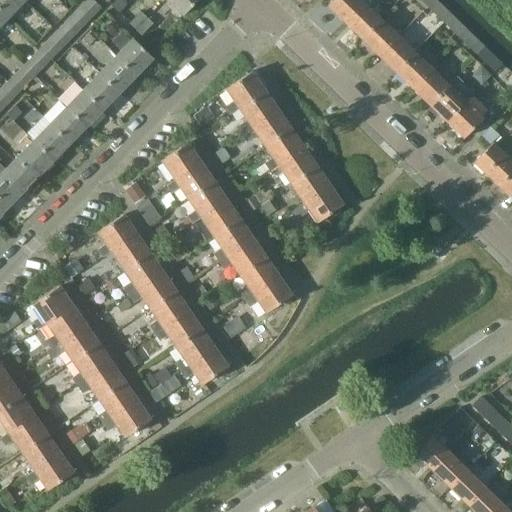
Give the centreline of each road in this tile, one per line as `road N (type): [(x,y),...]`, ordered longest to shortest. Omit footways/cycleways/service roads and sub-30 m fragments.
road 1 (unclassified): [(0,277),(261,6)]
road 2 (unclassified): [(511,250),(261,6)]
road 3 (unclassified): [(350,441),(511,334)]
road 4 (unclassified): [(246,511),(350,441)]
